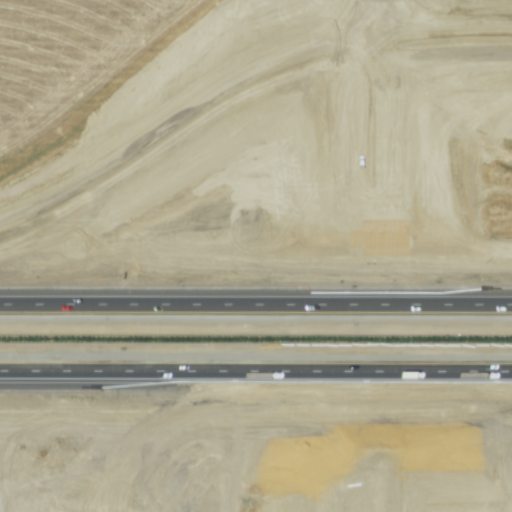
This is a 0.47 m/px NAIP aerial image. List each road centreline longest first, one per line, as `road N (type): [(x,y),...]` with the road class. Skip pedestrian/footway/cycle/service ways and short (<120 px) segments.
road 1 (motorway): [(0,378),(511,378)]
road 2 (motorway): [(511,302),(0,302)]
road 3 (motorway): [(96,511),(116,467),(164,434),(511,408)]
road 4 (motorway): [(385,32),(253,71),(92,177),(0,221)]
road 5 (tertiary): [(385,239),(385,450)]
road 6 (tertiary): [(385,32),(385,239)]
road 7 (motorway): [(511,29),(385,32)]
